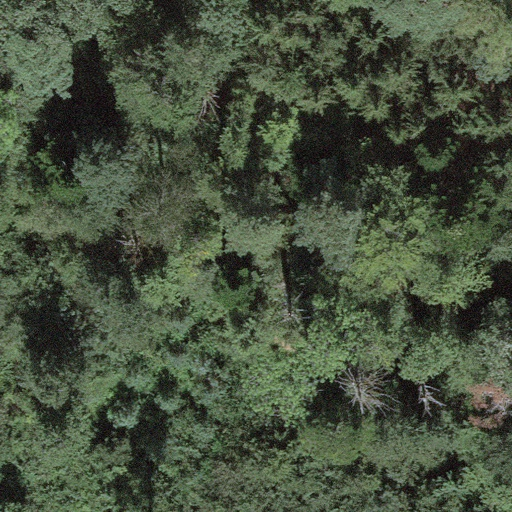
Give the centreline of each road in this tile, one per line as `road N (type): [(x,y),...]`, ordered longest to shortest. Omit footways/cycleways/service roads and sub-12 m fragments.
road 1 (track): [(511,265),(370,410),(338,511)]
road 2 (track): [(0,58),(57,44),(127,0)]
